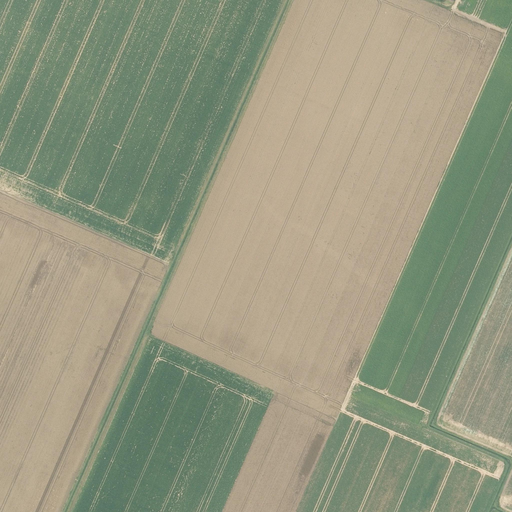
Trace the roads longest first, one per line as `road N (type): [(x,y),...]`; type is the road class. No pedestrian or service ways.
road 1 (track): [(61,511),(285,0)]
road 2 (track): [(292,0),(68,511)]
road 3 (track): [(511,231),(425,427),(507,462),(486,511)]
road 4 (track): [(511,457),(433,424),(511,245)]
